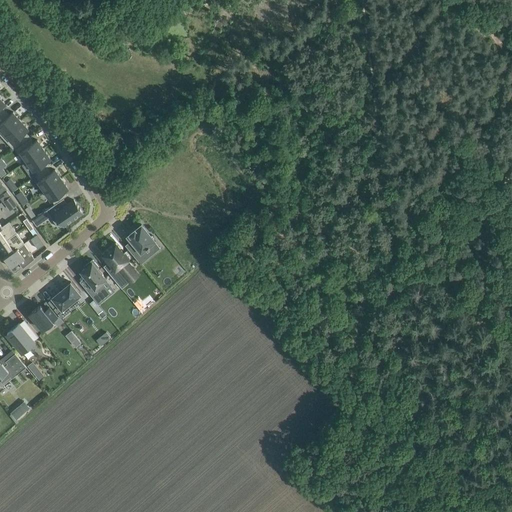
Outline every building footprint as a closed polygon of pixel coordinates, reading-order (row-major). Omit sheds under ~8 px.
[(6,110),(0,115),(0,134),(2,136),(20,120),(13,111),(10,114),(6,110)] [(20,120),(2,136),(13,149),(14,148),(31,137),(25,131),(28,128),(20,120)] [(31,137),(14,148),(24,163),(27,160),(44,149),(37,139),(34,142),(31,137)] [(44,149),(27,160),(37,174),(48,166),(48,167),(50,165),(47,160),(50,158),(44,149)] [(37,174),(35,175),(45,190),(61,178),(55,169),(52,171),(48,167),(48,166),(37,174)] [(61,178),(45,190),(55,204),(59,200),(64,197),(68,194),(64,190),(68,187),(61,178)] [(3,201),(11,195),(7,190),(4,193),(5,195),(1,198),(3,201)] [(15,194),(22,205),(28,201),(21,190),(15,194)] [(55,204),(46,209),(51,216),(58,227),(64,223),(64,224),(82,211),(74,199),(68,203),(64,206),(59,200),(55,204)] [(9,221),(0,227),(0,243),(17,232),(9,221)] [(124,242),(140,262),(141,261),(147,256),(142,249),(146,245),(147,246),(149,244),(148,242),(152,238),(151,236),(152,236),(150,234),(151,233),(148,231),(146,229),(141,222),(135,226),(134,225),(133,226),(133,227),(129,230),(129,229),(128,230),(132,236),(124,242)] [(17,232),(0,243),(0,247),(6,256),(18,248),(24,243),(17,232)] [(34,236),(31,238),(38,248),(44,244),(41,238),(38,233),(34,236)] [(128,258),(130,257),(125,250),(123,252),(116,243),(103,254),(113,266),(108,271),(117,283),(125,277),(134,269),(126,260),(128,258)] [(6,256),(4,257),(11,267),(18,262),(22,268),(35,258),(31,253),(24,257),(18,248),(6,256)] [(100,267),(94,260),(87,266),(88,267),(82,272),(94,287),(88,291),(94,298),(98,303),(99,305),(106,300),(102,295),(107,291),(102,285),(108,280),(98,268),(100,267)] [(68,304),(78,297),(81,294),(71,281),(52,297),(59,304),(54,308),(62,317),(72,309),(68,304)] [(163,295),(155,285),(136,301),(144,310),(163,295)] [(94,298),(90,302),(103,318),(107,315),(99,305),(98,303),(94,298)] [(42,329),(58,316),(52,309),(47,312),(45,310),(41,304),(30,313),(42,329)] [(136,313),(128,304),(114,315),(122,325),(136,313)] [(23,327),(20,323),(7,333),(23,351),(35,341),(34,340),(39,336),(28,322),(23,327)] [(106,331),(96,339),(101,345),(111,337),(106,331)] [(78,338),(72,342),(75,346),(81,342),(78,338)] [(0,379),(2,382),(11,376),(12,378),(27,366),(16,352),(6,360),(8,363),(5,365),(0,358),(0,379)] [(35,363),(30,368),(40,379),(45,375),(35,363)] [(24,401),(11,412),(12,413),(17,419),(30,407),(24,401)]
